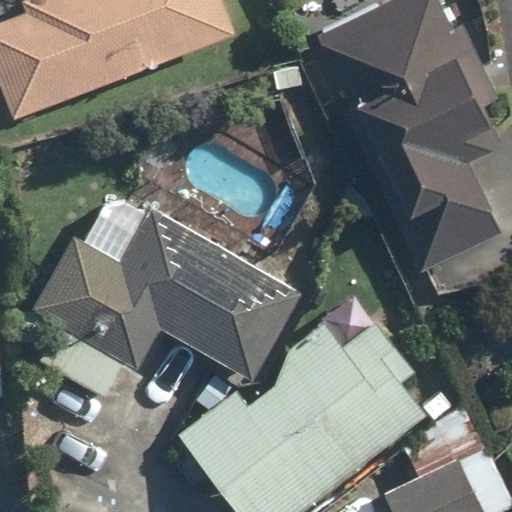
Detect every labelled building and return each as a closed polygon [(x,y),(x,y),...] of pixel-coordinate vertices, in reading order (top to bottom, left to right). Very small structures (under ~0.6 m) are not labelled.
[(234,28),(222,0),(35,0),(0,14),(0,88),(11,117),(234,28)] [(432,0),(375,0),(309,30),(419,270),(500,233),(464,154),(497,139),(475,91),(499,80),(471,19),(446,30),(432,0)] [(84,236),(73,230),(35,302),(59,315),(37,357),(103,392),(122,357),(140,366),(161,325),(254,375),(302,285),(112,184),(84,236)] [(343,343),(326,321),(179,435),(239,511),(295,511),(427,409),(405,381),(420,369),(379,316),(343,343)] [(496,511),(511,505),(511,494),(473,413),(405,446),(419,474),(379,493),(388,511),(496,511)]
